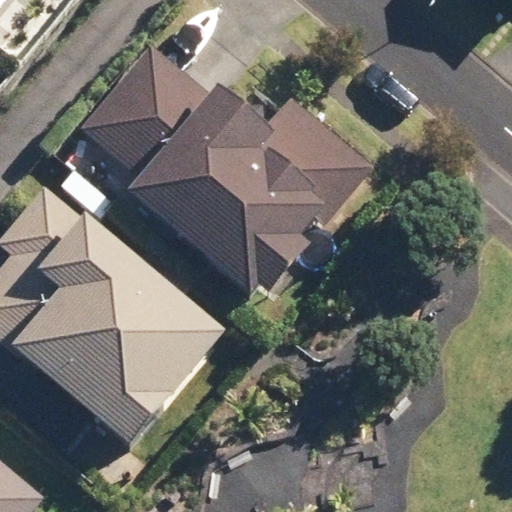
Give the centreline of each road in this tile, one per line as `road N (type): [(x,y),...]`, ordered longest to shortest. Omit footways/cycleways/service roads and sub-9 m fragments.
road 1 (residential): [(0,170),(139,0)]
road 2 (residential): [(352,0),(511,131)]
